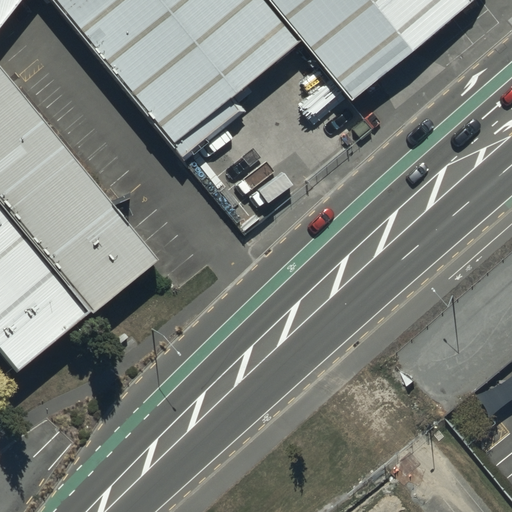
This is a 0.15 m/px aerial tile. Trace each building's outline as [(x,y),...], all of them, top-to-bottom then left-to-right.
[(0,0),(0,29),(24,0),(0,0)] [(298,54),(255,0),(42,0),(171,154),(298,54)] [(255,0),(298,54),(342,110),(468,10),(460,0),(255,0)] [(0,223),(77,324),(150,268),(0,78),(0,223)] [(0,223),(0,374),(4,380),(77,324),(0,223)]
